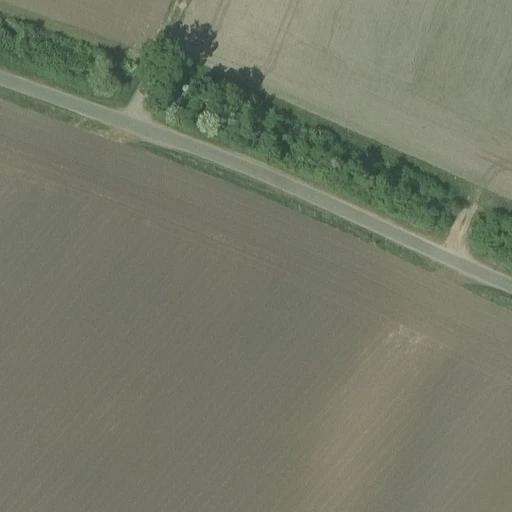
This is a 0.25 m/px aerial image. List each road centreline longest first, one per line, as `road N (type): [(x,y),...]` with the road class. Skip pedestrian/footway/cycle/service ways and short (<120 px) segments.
road 1 (unclassified): [(0,71),(319,190),(511,279)]
road 2 (track): [(134,118),(184,0)]
